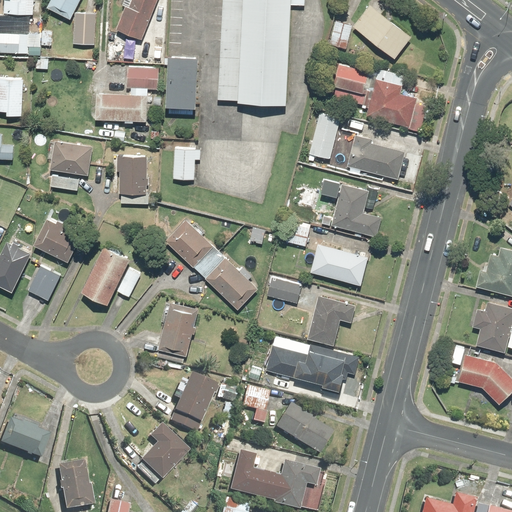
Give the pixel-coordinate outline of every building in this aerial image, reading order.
[(5,0),(5,12),(35,13),(35,0),(5,0)] [(50,0),(48,6),(72,18),(80,0),(50,0)] [(127,4),(117,27),(143,38),(158,0),(131,0),(129,5),(127,4)] [(284,103),(288,0),(220,0),(216,100),(284,103)] [(371,3),(354,25),(396,57),(413,35),(371,3)] [(97,13),(76,11),(75,42),(95,43),(97,13)] [(353,24),(336,19),(329,42),(346,47),(353,24)] [(54,30),(44,29),(42,44),(53,44),(54,30)] [(30,33),(0,31),(0,51),(29,53),(30,33)] [(202,107),(204,55),(176,54),(174,105),(202,107)] [(49,57),(36,57),(36,66),(48,67),(49,57)] [(373,66),(340,60),(334,96),(367,102),(373,66)] [(25,77),(0,76),(0,109),(8,110),(8,113),(23,114),(25,77)] [(377,77),(367,115),(410,126),(417,96),(401,92),(404,84),(377,77)] [(98,91),(97,117),(147,120),(148,93),(98,91)] [(341,115),(321,110),(311,152),(331,157),(341,115)] [(0,156),(14,158),(15,142),(3,142),(4,132),(0,131),(0,156)] [(357,133),(348,165),(399,178),(407,150),(373,141),(374,137),(357,133)] [(94,145),(56,139),(52,168),(89,173),(94,145)] [(198,177),(199,147),(177,146),(176,176),(198,177)] [(121,170),(121,192),(147,192),(148,154),(119,153),(118,170),(121,170)] [(80,178),(54,175),(52,185),(79,188),(80,178)] [(344,182),(333,223),(377,235),(383,215),(365,210),(370,189),(344,182)] [(49,217),(35,242),(69,260),(82,234),(49,217)] [(187,218),(167,239),(239,307),(259,287),(187,218)] [(310,227),(287,222),(283,239),(305,245),(310,227)] [(9,240),(0,256),(0,283),(14,290),(33,253),(9,240)] [(319,242),(312,270),(363,283),(370,255),(319,242)] [(105,245),(83,290),(109,302),(131,258),(105,245)] [(482,268),(477,285),(511,293),(511,247),(502,245),(499,254),(491,252),(487,269),(482,268)] [(63,271),(42,261),(29,288),(50,298),(63,271)] [(303,284),(272,275),(267,292),(298,301),(303,284)] [(320,294),(309,337),(335,344),(342,318),(352,320),(357,303),(320,294)] [(511,321),(511,305),(488,299),(486,308),(478,306),(473,324),(482,326),(478,341),(505,348),(511,321)] [(172,300),(160,347),(188,354),(200,307),(172,300)] [(275,343),(268,369),(350,390),(359,355),(312,343),(310,352),(275,343)] [(459,378),(483,384),(500,401),(511,389),(511,374),(497,359),(466,351),(459,378)] [(263,368),(253,364),(249,374),(259,379),(263,368)] [(219,385),(193,373),(176,411),(202,423),(219,385)] [(238,389),(223,385),(220,399),(235,402),(238,389)] [(270,391),(247,388),(244,406),(256,408),(254,421),(265,422),(270,391)] [(291,404),(276,427),(321,455),(335,431),(291,404)] [(12,418),(2,443),(43,459),(52,433),(12,418)] [(158,443),(142,460),(163,480),(191,451),(163,423),(150,436),(158,443)] [(242,450),(231,490),(275,501),(274,504),(301,511),(308,485),(317,487),(321,470),(285,461),(282,476),(254,468),(258,454),(242,450)] [(233,453),(222,451),(216,477),(227,479),(233,453)] [(58,465),(68,511),(96,505),(86,460),(58,465)] [(452,505),(426,498),(422,511),(473,511),(477,498),(455,492),(452,505)] [(249,511),(251,504),(225,498),(221,511),(249,511)] [(110,500),(107,511),(130,511),(132,505),(110,500)]
